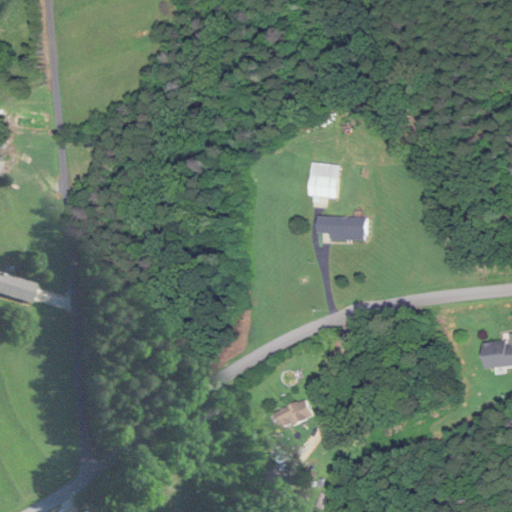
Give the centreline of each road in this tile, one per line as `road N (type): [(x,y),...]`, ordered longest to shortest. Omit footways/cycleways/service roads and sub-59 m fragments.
road 1 (residential): [(97,473),(86,437),(54,0)]
road 2 (tertiary): [(97,473),(302,336),(392,307),(511,290)]
